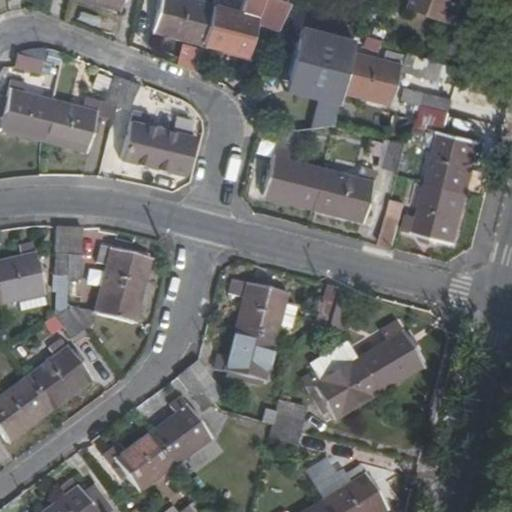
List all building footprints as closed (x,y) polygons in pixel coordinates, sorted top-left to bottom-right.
[(76,0),(119,11),(121,0),(76,0)] [(199,45),(209,6),(184,0),(158,0),(151,32),(199,45)] [(245,0),(241,15),(209,6),(199,45),(245,57),(255,24),(278,32),(287,3),(278,0),(245,0)] [(413,0),(411,7),(455,25),(464,0),(413,0)] [(300,8),(287,3),(278,32),(288,36),(300,8)] [(338,93),(348,54),(311,44),(314,34),(300,30),(287,80),(338,93)] [(381,42),(366,38),(364,49),(378,52),(381,42)] [(177,68),(198,70),(200,46),(179,45),(177,68)] [(382,62),(348,54),(338,93),(388,106),(401,56),(385,52),(382,62)] [(442,83),(447,67),(439,64),(435,62),(409,52),(402,72),(442,83)] [(59,56),(50,53),(47,62),(57,64),(59,56)] [(17,54),(13,68),(40,75),(44,61),(17,54)] [(115,108),(125,82),(113,77),(102,103),(83,99),(80,110),(51,102),(41,142),(86,153),(90,135),(96,135),(100,122),(111,124),(115,108)] [(0,115),(0,131),(41,142),(51,102),(21,95),(24,83),(9,79),(0,115)] [(128,112),(138,87),(125,82),(115,108),(128,112)] [(425,108),(449,114),(452,101),(428,95),(427,98),(401,92),(398,104),(422,111),(425,108)] [(446,126),(449,114),(425,108),(422,111),(421,120),(446,126)] [(149,115),(132,110),(120,161),(185,177),(194,138),(147,127),(149,115)] [(109,140),(123,143),(128,120),(114,117),(109,140)] [(254,124),(257,138),(293,147),(296,135),(254,123),(254,124)] [(427,184),(467,194),(480,144),(432,131),(427,145),(437,148),(427,184)] [(376,167),(398,173),(405,146),(382,141),(381,147),(368,143),(366,156),(378,160),(376,167)] [(261,197),(312,210),(321,172),(285,163),(288,152),(274,147),(261,197)] [(321,172),(312,210),(362,223),(374,174),(360,170),(357,181),(321,172)] [(453,245),(467,194),(427,184),(418,218),(409,216),(404,232),(453,245)] [(67,277),(68,228),(55,228),(54,277),(67,277)] [(80,281),(82,228),(74,228),(68,228),(67,277),(67,281),(80,281)] [(21,259),(0,263),(0,305),(19,301),(22,313),(44,306),(40,296),(45,294),(34,245),(19,248),(21,259)] [(106,267),(95,315),(134,325),(151,260),(99,247),(95,264),(106,267)] [(236,329),(275,339),(278,329),(290,331),(294,312),(283,309),(286,294),(238,283),(234,297),(244,299),(236,329)] [(329,315),(340,317),(346,291),(325,285),(314,332),(319,329),(324,331),(329,315)] [(352,319),(359,294),(346,291),(340,317),(352,319)] [(66,310),(66,292),(57,292),(55,294),(55,311),(64,311),(66,310)] [(76,344),(87,336),(86,334),(66,310),(64,311),(55,316),(76,344)] [(66,310),(86,334),(94,328),(94,317),(66,310)] [(358,360),(379,394),(423,368),(398,325),(384,333),(389,342),(358,360)] [(264,384),(275,339),(236,329),(229,359),(218,357),(215,371),(264,384)] [(322,337),(324,331),(319,329),(314,332),(313,336),(322,337)] [(27,379),(51,412),(92,381),(61,339),(47,349),(54,359),(27,379)] [(333,421),(379,394),(358,360),(355,362),(343,344),(307,366),(313,374),(308,378),(333,421)] [(214,383),(199,362),(187,371),(203,393),(211,403),(220,396),(213,385),(214,383)] [(203,393),(187,371),(177,378),(194,400),(203,393)] [(0,433),(8,445),(51,412),(27,379),(0,399),(0,433)] [(151,434),(176,466),(211,439),(181,398),(169,406),(176,416),(151,434)] [(274,427),(300,434),(306,409),(281,402),(277,416),(274,427)] [(262,424),(274,427),(277,416),(264,413),(262,424)] [(297,447),(300,434),(274,427),(271,441),(297,447)] [(139,494),(176,466),(151,434),(126,453),(119,444),(102,458),(108,467),(115,462),(139,494)] [(322,503),(327,511),(383,511),(387,510),(360,466),(346,476),(352,485),(322,503)] [(67,497),(46,511),(97,511),(72,478),(60,488),(67,497)] [(210,511),(201,500),(189,509),(191,511),(172,511),(171,511),(169,511),(144,511),(141,507),(133,511),(210,511)] [(327,511),(322,503),(306,511),(327,511)]
